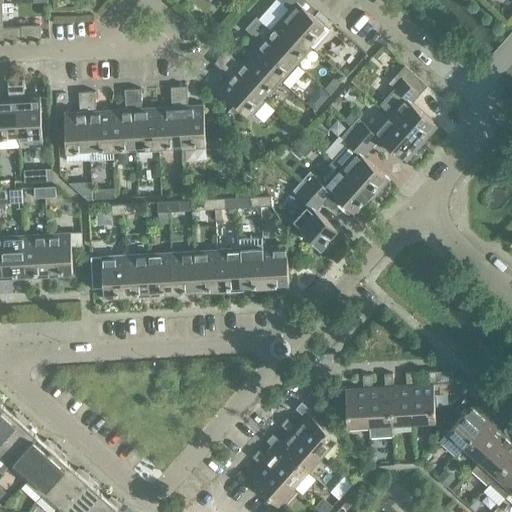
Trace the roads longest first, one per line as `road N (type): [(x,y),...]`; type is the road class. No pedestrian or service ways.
road 1 (residential): [(0,358),(268,341),(284,350)]
road 2 (residential): [(152,497),(0,364)]
road 3 (residential): [(284,350),(152,497)]
road 4 (residential): [(417,204),(284,350)]
road 5 (residential): [(0,55),(175,42)]
road 6 (residential): [(369,0),(474,92)]
road 7 (residential): [(474,92),(483,126),(417,204)]
road 8 (residential): [(417,204),(511,290)]
